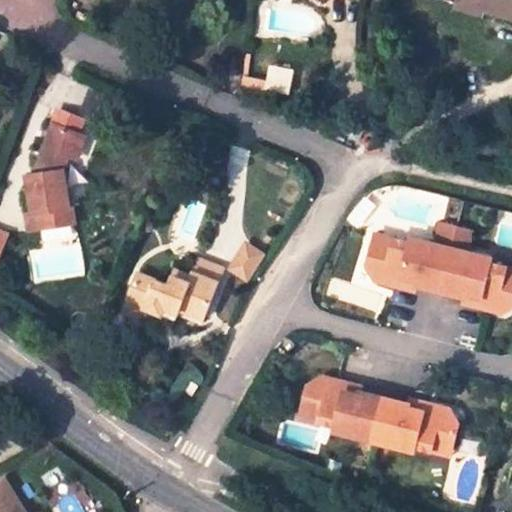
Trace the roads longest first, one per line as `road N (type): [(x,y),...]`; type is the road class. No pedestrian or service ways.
road 1 (residential): [(270,308),(331,206),(331,165),(300,140),(55,34),(41,0)]
road 2 (unknown): [(372,0),(331,165),(511,193)]
road 3 (residential): [(270,308),(511,370)]
road 4 (residential): [(160,495),(270,308)]
road 5 (secondary): [(160,495),(0,376)]
